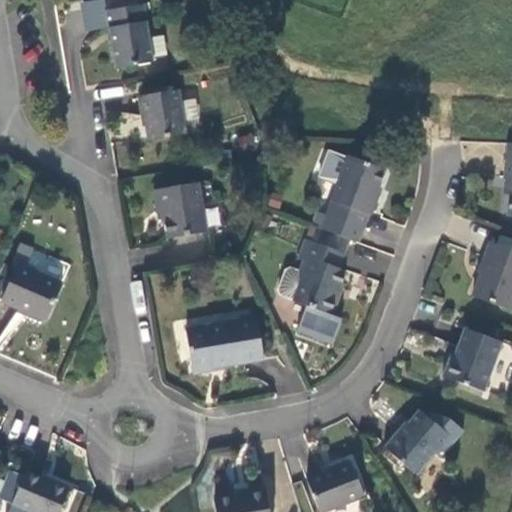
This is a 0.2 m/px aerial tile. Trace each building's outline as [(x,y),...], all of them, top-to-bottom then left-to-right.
[(142,5),(105,12),(115,69),(152,63),(142,5)] [(178,91),(137,97),(140,116),(142,116),(147,141),(185,135),(178,91)] [(347,157),(326,216),(363,230),(368,215),(371,216),(378,198),(375,197),(384,171),(347,157)] [(197,184),(153,191),(156,211),(161,210),(166,239),(206,233),(197,184)] [(349,241),(314,227),(309,241),(344,254),(349,241)] [(339,268),(344,254),(309,241),(305,240),(297,260),(301,261),(297,273),(288,270),(283,272),(276,290),(278,295),(292,300),(292,301),(331,316),(338,297),(335,296),(345,271),(339,268)] [(511,300),(511,251),(489,243),(477,274),(480,275),(472,297),(508,310),(511,300)] [(61,284),(17,265),(0,302),(18,309),(17,311),(41,322),(46,320),(61,284)] [(256,319),(185,331),(192,369),(212,366),(212,369),(223,367),(262,361),(256,319)] [(442,377),(483,392),(501,343),(464,329),(453,360),(449,358),(442,377)] [(212,366),(192,369),(193,374),(223,370),(223,367),(212,369),(212,366)] [(397,431),(382,448),(415,476),(448,437),(418,411),(399,433),(397,431)] [(306,480),(317,511),(324,511),(363,498),(349,461),(333,467),(334,470),(306,480)] [(11,505),(26,511),(58,511),(68,487),(52,480),(50,483),(25,472),(11,505)] [(213,500),(215,511),(265,511),(268,510),(264,487),(246,490),(246,491),(234,493),(234,496),(213,500)]
